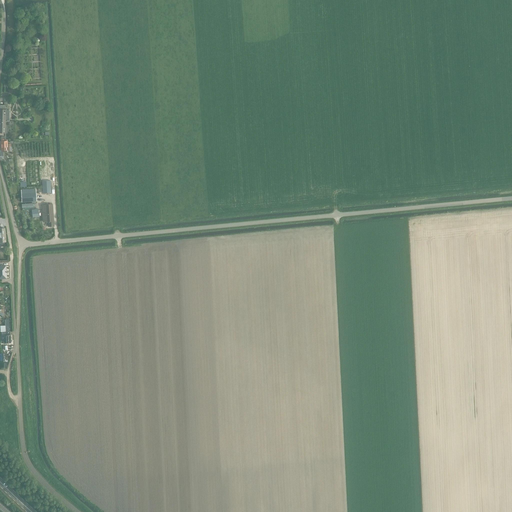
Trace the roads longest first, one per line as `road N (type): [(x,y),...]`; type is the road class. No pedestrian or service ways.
road 1 (unclassified): [(21,245),(511,198)]
road 2 (unclassified): [(77,511),(36,475),(23,451),(16,343)]
road 3 (unclassified): [(16,343),(0,181)]
